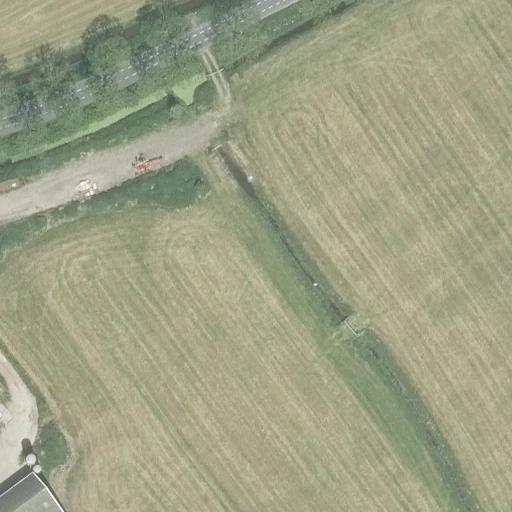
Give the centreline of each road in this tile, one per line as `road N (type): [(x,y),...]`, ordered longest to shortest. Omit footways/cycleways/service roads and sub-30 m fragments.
road 1 (tertiary): [(276,0),(104,84),(0,124)]
road 2 (track): [(195,133),(0,206)]
